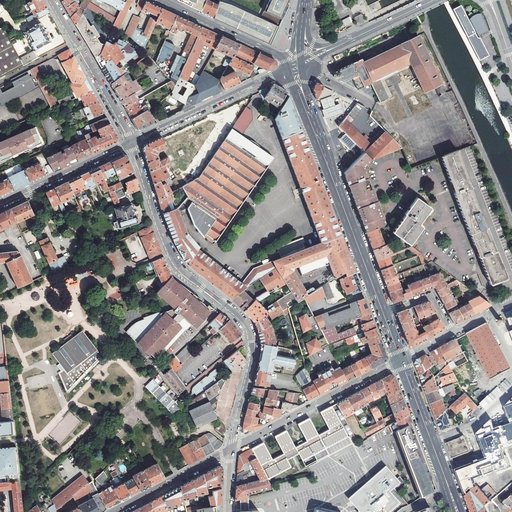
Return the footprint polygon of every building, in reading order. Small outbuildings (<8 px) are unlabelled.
[(47,8),(42,0),(34,0),(28,4),(33,15),(47,8)] [(66,9),(70,16),(80,7),(79,6),(83,0),(64,0),(61,2),(62,3),(66,9)] [(74,23),(75,25),(86,7),(90,2),(90,0),(83,0),(79,6),(80,7),(70,16),(74,23)] [(100,0),(120,10),(125,0),(100,0)] [(125,0),(120,10),(116,19),(114,25),(112,28),(118,31),(131,3),(132,3),(133,0),(125,0)] [(178,0),(178,1),(181,2),(193,8),(196,9),(201,12),(206,2),(207,0),(178,0)] [(268,0),(261,18),(231,4),(225,3),(220,22),(265,43),(270,45),(278,26),(290,0),(268,0)] [(142,10),(141,10),(141,11),(146,15),(146,13),(149,14),(150,13),(154,15),(152,19),(151,18),(138,46),(143,50),(144,46),(155,23),(162,9),(157,7),(148,2),(146,1),(143,7),(142,10)] [(213,19),(220,22),(225,3),(220,1),(218,6),(213,19)] [(86,7),(91,11),(114,25),(116,19),(90,2),(86,7)] [(218,6),(206,2),(201,12),(200,13),(206,15),(213,19),(218,6)] [(460,6),(453,10),(479,60),(482,59),(484,58),(485,57),(488,56),(480,39),(477,38),(472,30),(469,23),(460,6)] [(107,39),(91,11),(86,7),(75,25),(87,44),(95,58),(99,53),(103,46),(107,39)] [(50,13),(47,8),(33,15),(24,19),(26,23),(38,17),(39,18),(50,13)] [(162,9),(155,23),(168,29),(167,31),(166,32),(164,35),(167,36),(169,32),(176,16),(168,12),(162,9)] [(469,20),(470,22),(474,29),(478,36),(484,33),(487,31),(481,14),(478,14),(477,15),(475,15),(474,16),(472,17),(470,19),(469,20)] [(133,16),(124,34),(130,37),(131,39),(140,20),(133,16)] [(176,16),(169,32),(175,35),(177,30),(183,32),(184,30),(192,34),(197,36),(201,27),(195,24),(191,23),(185,20),(182,18),(176,16)] [(350,17),(342,21),(345,26),(353,22),(350,17)] [(142,21),(140,20),(131,39),(133,40),(142,21)] [(51,42),(40,22),(31,27),(32,28),(24,32),(27,39),(28,38),(34,51),(51,42)] [(0,77),(23,66),(19,59),(4,30),(2,27),(0,28),(0,77)] [(210,31),(201,27),(197,36),(195,40),(203,44),(204,44),(215,49),(222,37),(210,31)] [(107,39),(103,46),(114,53),(102,69),(109,82),(110,83),(124,72),(143,56),(146,54),(143,50),(138,46),(133,40),(131,39),(130,37),(124,34),(118,31),(112,28),(107,39)] [(191,50),(195,40),(197,36),(192,34),(184,50),(181,57),(187,59),(191,50)] [(441,84),(418,35),(364,61),(363,58),(337,70),(337,71),(336,71),(335,71),(334,72),(333,73),(333,74),(333,75),(334,77),(335,78),(337,78),(337,79),(343,82),(351,78),(357,90),(370,84),(378,101),(391,95),(383,78),(411,66),(424,92),(441,84)] [(234,55),(240,45),(231,41),(222,37),(215,49),(215,50),(232,58),(233,56),(234,55)] [(191,50),(200,54),(204,44),(203,44),(195,40),(191,50)] [(174,45),(164,41),(159,53),(156,58),(165,63),(174,45)] [(240,45),(234,55),(251,63),(253,64),(259,54),(259,53),(249,48),(240,44),(240,45)] [(102,69),(114,53),(103,46),(99,53),(95,58),(101,67),(102,69)] [(73,57),(69,49),(58,55),(72,84),(68,86),(75,98),(76,97),(91,90),(84,77),(85,77),(79,67),(74,56),(73,57)] [(185,63),(193,67),(200,54),(191,50),(187,59),(185,63)] [(34,51),(19,59),(23,66),(38,58),(34,51)] [(159,53),(154,51),(150,58),(154,62),(156,58),(159,53)] [(267,58),(259,54),(253,64),(251,63),(250,64),(254,66),(255,64),(264,69),(260,69),(258,71),(260,74),(276,66),(276,64),(275,61),(267,58)] [(172,74),(170,78),(171,79),(175,84),(179,77),(185,63),(187,59),(181,57),(177,55),(169,72),(172,74)] [(230,61),(228,65),(250,75),(251,78),(256,76),(252,70),(254,66),(250,64),(233,56),(232,58),(230,61)] [(179,77),(187,81),(193,67),(185,63),(179,77)] [(30,70),(38,85),(40,88),(51,109),(56,106),(48,91),(49,91),(43,80),(42,80),(35,67),(30,70)] [(187,102),(193,106),(195,105),(220,93),(217,86),(220,80),(203,71),(196,85),(187,102)] [(10,80),(14,87),(2,93),(0,89),(0,103),(2,106),(7,104),(6,101),(35,87),(27,72),(10,80)] [(132,97),(136,94),(134,92),(140,88),(134,79),(131,82),(124,72),(110,83),(119,98),(123,96),(125,98),(130,95),(132,97)] [(220,80),(225,90),(233,87),(241,83),(236,73),(234,72),(224,78),(222,76),(220,80)] [(180,112),(193,106),(187,102),(196,85),(187,81),(179,77),(175,84),(173,90),(171,93),(172,93),(170,97),(184,104),(180,112)] [(175,84),(171,79),(167,82),(173,90),(175,84)] [(225,90),(220,80),(217,86),(220,93),(225,90)] [(322,85),(315,81),(312,89),(316,99),(318,93),(322,86),(322,85)] [(271,89),(269,91),(267,87),(259,90),(264,100),(265,99),(269,101),(269,102),(273,105),(274,104),(278,107),(287,92),(283,90),(284,89),(278,86),(274,83),(269,86),(271,89)] [(6,101),(7,104),(40,88),(38,85),(35,87),(6,101)] [(322,86),(318,93),(316,99),(319,100),(321,100),(333,95),(331,91),(322,86)] [(92,90),(91,90),(76,97),(78,101),(81,99),(85,107),(98,102),(93,92),(92,90)] [(124,107),(136,100),(139,99),(136,94),(132,97),(130,95),(125,98),(123,96),(119,98),(122,104),(124,107)] [(335,106),(332,97),(333,96),(333,95),(321,100),(324,109),(322,110),(325,119),(343,113),(339,104),(335,106)] [(214,244),(274,158),(261,149),(260,148),(259,147),(258,146),(257,145),(256,144),(255,143),(254,142),(252,141),(250,140),(247,139),(246,139),(240,135),(231,128),(198,177),(182,187),(183,189),(188,197),(178,208),(170,211),(163,213),(174,242),(187,264),(207,280),(208,280),(209,281),(231,298),(242,290),(250,285),(260,278),(276,268),(287,285),(291,291),(298,302),(304,298),(308,295),(292,271),(292,270),(293,270),(293,269),(294,268),(293,267),(326,255),(332,271),(330,271),(333,279),(338,276),(345,272),(346,276),(355,272),(289,96),(274,119),(300,188),(296,190),(295,186),(293,187),(292,187),(296,198),(297,198),(299,197),(298,194),(302,192),(321,242),(305,248),(302,240),(277,250),(280,258),(253,268),(241,283),(221,268),(219,266),(202,252),(186,232),(178,212),(188,209),(193,225),(203,237),(205,234),(209,236),(207,239),(214,244)] [(141,107),(136,100),(124,107),(130,117),(131,119),(145,111),(142,107),(141,107)] [(101,107),(98,102),(85,107),(83,108),(86,113),(89,120),(104,113),(101,107)] [(240,115),(249,122),(251,118),(250,110),(245,107),(240,115)] [(131,119),(136,130),(140,131),(155,124),(148,109),(145,111),(131,119)] [(240,115),(234,125),(243,131),(249,122),(240,115)] [(343,119),(349,125),(352,120),(346,115),(343,119)] [(82,133),(84,135),(87,134),(97,129),(110,124),(106,117),(85,126),(86,127),(81,130),(82,133)] [(371,159),(401,147),(389,135),(385,131),(371,146),(368,144),(349,125),(343,119),(338,126),(339,128),(341,130),(347,136),(364,152),(371,159)] [(113,129),(110,124),(97,129),(101,137),(114,131),(113,129)] [(243,131),(234,125),(231,128),(240,135),(243,131)] [(0,142),(0,160),(39,142),(33,128),(0,142)] [(383,129),(368,144),(371,146),(385,131),(383,129)] [(118,138),(114,131),(101,137),(96,139),(101,149),(108,146),(116,142),(118,138)] [(70,146),(77,160),(84,157),(92,153),(84,135),(82,133),(79,134),(81,138),(83,138),(84,140),(70,146)] [(87,134),(84,135),(92,153),(97,151),(101,149),(96,139),(95,136),(90,139),(87,134)] [(143,148),(147,162),(159,158),(158,155),(159,152),(159,151),(167,148),(168,148),(162,137),(153,141),(144,145),(143,148)] [(49,164),(53,172),(64,166),(77,160),(70,146),(63,150),(64,152),(61,154),(60,152),(47,158),(49,164)] [(163,158),(167,156),(171,154),(167,148),(159,151),(163,158)] [(455,193),(469,188),(470,188),(456,151),(440,157),(451,183),(453,190),(455,193)] [(346,170),(343,173),(354,201),(361,221),(362,224),(382,216),(363,168),(371,159),(364,152),(346,170)] [(117,158),(111,161),(116,172),(119,180),(135,172),(128,156),(124,155),(117,158)] [(149,169),(150,171),(168,162),(170,161),(167,156),(163,158),(160,160),(159,158),(147,162),(149,169)] [(102,165),(98,167),(103,178),(116,172),(111,161),(102,165)] [(24,169),(24,170),(30,183),(38,179),(46,175),(39,162),(24,169)] [(151,174),(154,184),(160,181),(169,176),(164,166),(166,165),(168,168),(170,167),(168,162),(150,171),(151,174)] [(93,170),(89,172),(95,184),(100,182),(100,184),(101,183),(105,191),(108,190),(107,188),(103,178),(98,167),(93,170)] [(7,177),(13,175),(11,168),(5,171),(7,177)] [(7,178),(13,191),(21,187),(30,183),(24,170),(7,178)] [(80,176),(86,189),(92,186),(94,190),(97,189),(95,184),(89,172),(84,174),(80,176)] [(73,179),(67,182),(72,192),(75,190),(79,189),(80,191),(86,189),(80,176),(73,179)] [(7,178),(0,181),(0,196),(1,196),(13,191),(7,178)] [(124,192),(125,195),(140,189),(139,188),(136,178),(125,183),(126,186),(125,186),(127,189),(125,190),(126,192),(124,192)] [(61,185),(55,188),(61,203),(74,196),(72,192),(67,182),(61,185)] [(107,188),(108,190),(109,193),(114,191),(122,187),(120,183),(107,188)] [(158,197),(159,200),(170,193),(172,192),(166,183),(162,185),(155,188),(158,197)] [(122,187),(114,191),(118,199),(125,195),(124,192),(122,187)] [(62,211),(65,210),(61,203),(55,188),(47,191),(45,192),(52,207),(59,204),(62,211)] [(469,188),(455,193),(454,194),(469,234),(470,234),(485,228),(469,188)] [(114,191),(109,193),(114,204),(119,202),(118,199),(114,191)] [(161,206),(163,213),(170,211),(168,203),(173,201),(170,193),(159,200),(161,206)] [(402,220),(393,233),(401,239),(407,243),(410,245),(423,227),(420,225),(431,209),(417,198),(404,215),(406,216),(402,220)] [(10,209),(16,222),(33,214),(27,201),(25,202),(10,209)] [(113,223),(115,229),(118,228),(119,229),(138,223),(136,215),(134,215),(131,203),(114,208),(118,220),(116,221),(116,222),(113,223)] [(70,210),(72,215),(80,211),(78,206),(70,210)] [(0,213),(0,230),(16,222),(10,209),(0,213)] [(385,224),(382,216),(362,224),(363,226),(365,231),(366,232),(378,227),(383,225),(385,224)] [(38,225),(37,242),(40,249),(42,248),(53,272),(67,265),(67,264),(68,263),(64,256),(57,259),(38,225)] [(150,227),(139,232),(150,259),(162,253),(161,250),(151,226),(150,227)] [(384,245),(378,227),(366,232),(369,241),(372,250),(384,245)] [(480,257),(495,251),(486,228),(485,228),(470,234),(475,248),(478,254),(479,257),(480,257)] [(373,253),(376,260),(389,255),(392,254),(388,244),(384,245),(372,250),(373,253)] [(411,246),(408,248),(418,255),(422,254),(416,250),(415,249),(411,246)] [(0,253),(0,262),(5,262),(17,288),(32,281),(18,251),(0,253)] [(495,251),(480,257),(490,283),(506,277),(496,251),(495,251)] [(389,255),(376,260),(377,263),(380,270),(392,265),(389,258),(390,258),(389,255)] [(164,256),(151,262),(154,269),(157,277),(159,276),(161,280),(157,282),(160,288),(172,275),(171,273),(164,258),(164,256)] [(154,269),(151,262),(145,265),(147,269),(150,271),(154,269)] [(383,280),(395,275),(394,272),(393,268),(394,267),(393,265),(392,265),(380,270),(382,274),(383,280)] [(260,278),(250,285),(257,297),(267,291),(268,293),(269,293),(284,284),(287,285),(276,268),(260,278)] [(346,276),(345,272),(338,276),(342,288),(343,288),(343,289),(342,289),(343,293),(345,292),(346,294),(351,292),(353,297),(363,293),(356,275),(355,272),(346,276)] [(439,273),(428,277),(432,288),(434,287),(436,290),(446,285),(445,283),(439,273)] [(172,275),(160,288),(156,295),(174,308),(160,313),(160,312),(143,318),(144,319),(141,320),(139,321),(138,321),(136,322),(135,323),(133,324),(132,325),(130,327),(129,328),(127,330),(126,332),(150,356),(153,359),(155,357),(158,359),(164,352),(185,330),(186,329),(191,324),(192,325),(193,325),(194,325),(196,325),(198,324),(200,324),(202,323),(203,322),(206,319),(206,318),(207,316),(207,314),(207,311),(206,308),(205,305),(203,303),(200,301),(198,300),(195,300),(194,300),(193,300),(192,299),(190,298),(192,295),(176,280),(172,275)] [(386,286),(397,281),(396,278),(397,278),(397,276),(396,276),(395,275),(383,280),(386,286)] [(423,278),(421,279),(425,290),(429,289),(432,288),(428,277),(425,278),(425,277),(423,278)] [(425,290),(421,279),(418,280),(418,279),(416,280),(417,281),(415,282),(419,293),(423,291),(425,290)] [(452,281),(446,285),(436,290),(438,293),(440,297),(449,292),(448,290),(449,290),(448,289),(447,289),(447,288),(449,286),(449,287),(451,287),(451,286),(458,282),(456,279),(452,281)] [(193,325),(192,325),(197,330),(215,312),(215,310),(211,306),(176,280),(192,295),(190,298),(192,299),(193,300),(194,300),(195,300),(198,300),(200,301),(203,303),(205,305),(206,308),(207,311),(207,314),(207,316),(206,318),(206,319),(203,322),(202,323),(200,324),(198,324),(196,325),(194,325),(193,325)] [(397,281),(386,286),(386,287),(388,292),(400,288),(399,284),(400,284),(399,282),(398,282),(397,281)] [(329,282),(321,287),(324,295),(326,301),(334,298),(334,297),(329,282)] [(406,284),(407,285),(411,296),(415,294),(419,293),(415,282),(409,284),(409,283),(406,284)] [(400,288),(388,292),(389,295),(392,303),(411,296),(407,285),(404,286),(404,289),(403,289),(404,292),(402,292),(400,288)] [(324,295),(321,287),(308,295),(304,298),(306,302),(324,295)] [(242,290),(231,298),(237,305),(238,304),(240,305),(241,306),(250,297),(242,290)] [(267,291),(257,297),(259,300),(270,294),(269,293),(268,293),(267,291)] [(291,291),(276,301),(279,305),(283,312),(288,308),(290,307),(287,303),(291,301),(294,305),(298,302),(291,291)] [(36,301),(40,296),(35,292),(31,297),(36,301)] [(441,300),(443,303),(452,298),(451,296),(452,296),(451,294),(450,295),(449,292),(440,297),(441,300)] [(468,302),(473,313),(481,309),(491,304),(478,294),(476,296),(475,295),(471,297),(472,298),(469,299),(467,300),(468,302)] [(250,297),(241,306),(240,307),(243,311),(254,301),(250,297)] [(318,315),(314,317),(316,322),(317,323),(321,331),(335,326),(355,318),(370,312),(369,310),(365,298),(318,315)] [(452,298),(443,303),(444,305),(446,308),(449,307),(455,304),(455,303),(455,302),(455,300),(454,300),(452,298)] [(254,301),(243,311),(245,313),(254,322),(264,315),(267,313),(279,305),(276,301),(268,306),(267,309),(268,310),(267,311),(255,299),(254,301)] [(424,316),(425,317),(428,316),(427,315),(431,314),(435,312),(430,303),(427,302),(423,303),(420,304),(424,316)] [(465,304),(463,305),(468,316),(472,313),(473,313),(468,302),(467,303),(466,302),(465,302),(465,304)] [(313,315),(314,317),(318,315),(312,303),(308,305),(313,315)] [(424,316),(420,304),(416,306),(413,307),(416,312),(418,317),(418,319),(420,318),(420,319),(421,319),(421,317),(424,316)] [(460,306),(457,308),(463,318),(467,316),(468,316),(463,305),(461,306),(461,304),(459,305),(460,306)] [(272,319),(283,312),(279,305),(267,313),(272,319)] [(416,312),(413,307),(396,313),(398,317),(400,324),(411,320),(412,319),(411,317),(410,317),(409,314),(411,314),(413,313),(416,312)] [(451,311),(448,313),(454,323),(461,319),(463,318),(457,308),(456,307),(453,309),(454,310),(451,311)] [(370,312),(355,318),(356,319),(359,318),(361,324),(373,320),(372,318),(370,312)] [(210,330),(214,334),(216,332),(219,329),(229,320),(221,314),(220,313),(209,324),(213,328),(210,330)] [(314,317),(313,315),(306,318),(304,314),(298,317),(303,332),(312,327),(310,325),(316,322),(314,317)] [(264,315),(254,322),(257,329),(258,331),(270,324),(264,315)] [(429,324),(434,334),(436,333),(444,329),(439,318),(434,321),(431,322),(430,321),(428,322),(429,324)] [(235,327),(229,320),(219,329),(230,343),(241,335),(235,327)] [(358,332),(358,334),(364,332),(376,327),(373,321),(373,320),(361,324),(361,326),(362,327),(361,328),(362,329),(363,329),(363,330),(358,332)] [(411,320),(400,324),(401,325),(403,330),(414,326),(413,325),(414,325),(413,323),(412,324),(411,320)] [(492,380),(511,370),(487,323),(467,334),(476,350),(485,368),(492,380)] [(270,324),(258,331),(260,343),(262,343),(275,346),(270,324)] [(424,331),(428,338),(430,337),(434,334),(429,324),(427,325),(425,326),(424,325),(423,326),(422,327),(423,329),(424,331)] [(335,326),(321,331),(324,336),(328,345),(329,345),(345,339),(353,336),(357,335),(354,327),(338,333),(337,333),(335,326)] [(414,326),(403,330),(405,336),(408,344),(410,345),(412,346),(428,338),(424,331),(417,335),(416,333),(417,332),(416,329),(415,330),(414,328),(414,326)] [(376,329),(376,327),(364,332),(365,336),(360,338),(361,340),(378,334),(376,329)] [(65,343),(51,354),(58,362),(64,370),(59,373),(67,392),(96,362),(101,356),(81,331),(72,338),(65,343)] [(361,340),(355,342),(351,344),(352,347),(367,341),(368,345),(381,341),(380,339),(378,334),(361,340)] [(457,339),(464,353),(466,359),(468,362),(471,368),(473,371),(475,375),(482,370),(473,352),(476,350),(467,334),(457,339)] [(65,339),(62,340),(65,343),(72,338),(69,335),(65,339)] [(309,355),(328,345),(324,336),(317,340),(316,337),(305,342),(309,355)] [(353,336),(345,339),(348,345),(351,344),(355,342),(353,336)] [(464,353),(457,339),(449,344),(441,348),(448,361),(452,359),(453,361),(457,360),(455,357),(464,353)] [(371,354),(365,357),(371,368),(379,364),(385,360),(387,356),(384,350),(381,341),(368,345),(371,354)] [(282,347),(275,346),(262,343),(262,346),(260,357),(279,360),(282,347)] [(180,360),(182,364),(194,353),(187,345),(176,356),(180,360)] [(279,360),(260,357),(259,363),(258,366),(257,370),(272,372),(272,368),(283,370),(282,374),(296,376),(306,367),(301,351),(282,347),(279,360)] [(441,348),(431,353),(439,367),(448,362),(448,361),(441,348)] [(224,361),(232,371),(245,361),(245,360),(245,359),(237,350),(224,361)] [(473,352),(482,370),(485,368),(476,350),(473,352)] [(430,363),(426,356),(417,360),(417,362),(416,365),(419,373),(420,377),(430,369),(433,367),(432,365),(433,364),(432,362),(430,363)] [(367,370),(371,368),(365,357),(363,358),(362,357),(360,358),(361,359),(360,360),(366,371),(367,370)] [(171,368),(174,372),(181,367),(180,366),(182,364),(180,360),(178,362),(174,358),(173,359),(168,364),(171,368)] [(466,359),(455,365),(456,367),(459,368),(468,362),(466,359)] [(362,372),(366,371),(360,360),(358,361),(357,360),(356,361),(356,362),(355,363),(361,373),(362,372)] [(456,367),(455,365),(453,361),(448,363),(449,365),(452,371),(459,368),(456,367)] [(455,377),(471,368),(468,362),(459,368),(452,371),(455,377)] [(357,375),(361,373),(355,363),(352,364),(352,363),(350,364),(351,365),(350,365),(355,376),(357,375)] [(313,379),(312,379),(320,395),(328,391),(335,387),(342,383),(347,380),(341,370),(339,365),(332,369),(331,367),(317,374),(318,376),(319,377),(314,380),(313,379)] [(349,379),(355,376),(350,365),(344,368),(343,367),(342,368),(342,369),(341,370),(347,380),(349,379)] [(427,395),(439,390),(443,389),(453,385),(459,383),(457,380),(455,377),(452,371),(449,365),(445,370),(447,377),(441,379),(443,385),(440,385),(439,385),(439,387),(438,388),(435,379),(425,388),(425,390),(426,393),(427,395)] [(306,367),(296,376),(309,401),(311,400),(320,395),(312,379),(306,367)] [(164,374),(178,393),(186,387),(185,387),(174,372),(171,368),(170,369),(164,374)] [(455,377),(457,380),(473,371),(471,368),(455,377)] [(0,380),(8,380),(7,369),(0,369),(0,380)] [(218,374),(216,369),(210,373),(209,376),(207,377),(207,376),(195,386),(194,388),(193,389),(192,390),(192,391),(193,394),(195,393),(198,396),(205,391),(217,382),(215,377),(218,374)] [(430,369),(420,377),(421,379),(425,388),(435,379),(435,378),(430,371),(431,371),(430,369)] [(272,372),(257,370),(254,383),(253,387),(264,389),(264,385),(269,386),(272,372)] [(386,394),(387,397),(399,390),(396,382),(394,376),(392,375),(390,375),(380,380),(385,391),(389,389),(390,392),(386,394)] [(222,378),(217,382),(205,391),(211,405),(217,400),(216,398),(214,396),(219,392),(218,391),(220,389),(223,380),(222,378)] [(153,394),(172,414),(175,412),(181,408),(153,379),(145,386),(153,394)] [(506,379),(501,383),(506,389),(511,384),(506,379)] [(0,393),(10,393),(8,380),(0,380),(0,393)] [(385,391),(380,380),(376,382),(374,383),(379,396),(383,394),(385,391)] [(461,389),(463,393),(470,387),(466,382),(460,387),(461,389)] [(379,396),(374,383),(369,386),(367,387),(373,399),(379,396)] [(453,385),(443,389),(445,394),(455,390),(453,385)] [(264,389),(253,387),(252,389),(251,394),(263,397),(264,395),(262,395),(264,389)] [(373,399),(367,387),(362,390),(361,391),(366,403),(373,399)] [(466,394),(477,406),(483,401),(470,387),(463,393),(464,395),(466,394)] [(269,389),(267,398),(276,400),(276,398),(277,390),(269,389)] [(387,397),(390,405),(402,399),(402,397),(399,390),(387,397)] [(431,405),(443,400),(444,400),(442,394),(440,394),(439,390),(427,395),(430,403),(431,405)] [(217,417),(211,405),(205,391),(198,396),(181,408),(175,412),(172,414),(166,417),(172,432),(173,432),(175,437),(196,428),(196,427),(217,417)] [(366,403),(361,391),(359,391),(346,398),(353,411),(367,404),(366,403)] [(299,393),(287,392),(285,402),(296,405),(299,393)] [(10,393),(0,393),(0,400),(1,409),(11,408),(10,393)] [(464,395),(451,407),(457,414),(468,404),(473,410),(477,406),(466,394),(464,395)] [(276,400),(267,398),(266,398),(265,401),(264,400),(262,400),(261,405),(264,406),(272,408),(272,407),(274,407),(275,408),(277,400),(276,400)] [(353,411),(346,398),(342,400),(336,404),(343,417),(354,412),(353,411)] [(511,440),(511,398),(503,406),(509,424),(493,429),(490,419),(475,434),(485,458),(455,471),(463,491),(475,486),(473,478),(508,466),(501,445),(511,440)] [(390,405),(393,414),(405,407),(405,406),(402,399),(390,405)] [(443,400),(431,405),(436,418),(437,420),(446,411),(448,410),(447,407),(445,408),(444,404),(443,400)] [(259,405),(249,402),(249,403),(247,408),(258,411),(259,411),(260,409),(259,408),(259,405)] [(296,405),(285,402),(283,402),(281,409),(282,409),(289,411),(291,410),(299,406),(296,405)] [(262,443),(251,449),(265,474),(267,478),(267,479),(291,467),(287,460),(286,457),(298,451),(299,454),(306,466),(329,454),(326,448),(348,436),(343,427),(341,428),(339,424),(341,423),(332,406),(320,412),(329,429),(319,434),(310,417),(296,425),(304,442),(293,447),(284,431),(273,437),(282,453),(271,459),(262,443)] [(263,410),(260,409),(259,411),(260,411),(272,415),(274,407),(272,407),(272,408),(264,406),(263,410)] [(370,410),(374,417),(376,423),(383,420),(377,406),(370,410)] [(274,407),(272,415),(279,417),(280,416),(282,409),(281,409),(275,408),(274,407)] [(396,422),(408,415),(408,414),(405,407),(393,414),(396,422)] [(0,421),(13,421),(11,408),(1,409),(2,415),(0,415),(0,421)] [(258,411),(247,408),(247,410),(246,414),(255,417),(256,413),(257,413),(258,411)] [(277,418),(279,417),(272,415),(260,411),(258,418),(261,418),(271,421),(277,418)] [(446,411),(437,420),(439,425),(441,432),(452,428),(446,411)] [(356,416),(363,431),(376,423),(374,417),(369,420),(365,412),(356,416)] [(255,417),(246,414),(244,421),(244,423),(243,429),(253,431),(263,425),(257,424),(258,418),(255,417)] [(399,429),(411,423),(411,421),(408,415),(396,422),(394,423),(395,425),(397,423),(399,429)] [(376,423),(363,431),(365,434),(366,436),(386,425),(384,419),(383,420),(376,423)] [(216,420),(215,429),(222,435),(225,431),(224,426),(222,422),(219,420),(216,420)] [(13,421),(0,421),(0,435),(15,434),(14,427),(13,421)] [(397,431),(422,496),(425,494),(430,492),(436,490),(432,481),(431,478),(429,470),(428,471),(427,468),(420,450),(421,449),(415,432),(410,434),(409,432),(414,430),(411,423),(399,429),(397,431)] [(397,431),(395,432),(415,487),(419,498),(422,496),(397,431)] [(209,433),(205,435),(210,443),(201,448),(206,456),(219,449),(223,443),(211,434),(209,433)] [(188,444),(197,439),(195,435),(177,445),(179,448),(188,444)] [(197,439),(201,448),(210,443),(205,435),(197,439)] [(462,438),(446,444),(451,459),(470,452),(464,436),(462,437),(462,438)] [(197,439),(188,444),(193,452),(201,448),(197,439)] [(179,448),(184,458),(188,465),(193,463),(206,456),(201,448),(193,452),(188,444),(179,448)] [(0,483),(20,481),(16,447),(1,448),(0,448),(0,483)] [(238,471),(237,481),(247,478),(245,475),(249,473),(247,470),(250,468),(249,467),(252,466),(256,472),(257,475),(262,473),(263,475),(265,474),(251,449),(244,452),(239,455),(238,471)] [(286,457),(287,460),(299,454),(298,451),(286,457)] [(143,470),(151,485),(163,479),(165,478),(157,463),(143,470)] [(212,469),(203,474),(207,492),(209,491),(208,487),(215,486),(216,490),(222,488),(222,468),(221,467),(219,466),(212,469)] [(389,511),(400,502),(398,500),(396,498),(390,491),(377,476),(384,469),(394,480),(396,479),(389,471),(385,467),(376,475),(375,474),(374,475),(362,486),(348,498),(356,507),(360,511),(389,511)] [(384,469),(377,476),(390,491),(393,488),(397,492),(406,484),(402,480),(400,482),(396,479),(394,480),(384,469)] [(132,476),(133,478),(140,491),(142,490),(151,485),(143,470),(132,476)] [(95,478),(99,484),(108,478),(104,472),(95,478)] [(195,478),(193,479),(197,495),(207,493),(207,492),(203,474),(195,478)] [(78,507),(81,511),(100,511),(103,511),(106,509),(98,493),(91,481),(88,483),(84,478),(53,503),(54,504),(56,509),(69,499),(73,496),(78,507)] [(133,478),(123,483),(130,496),(132,495),(140,491),(133,478)] [(236,492),(235,500),(241,499),(248,497),(248,494),(272,488),(271,486),(267,479),(267,478),(265,479),(260,480),(236,486),(236,492)] [(470,493),(465,496),(468,504),(471,511),(478,511),(486,505),(491,501),(482,491),(485,489),(489,489),(492,493),(494,491),(492,489),(495,486),(487,478),(470,493)] [(187,482),(180,486),(184,504),(187,503),(186,499),(194,497),(195,501),(198,500),(197,495),(193,479),(187,482)] [(23,511),(22,497),(20,481),(0,483),(0,490),(12,489),(12,490),(14,511),(23,511)] [(98,493),(106,509),(109,507),(120,501),(113,488),(111,483),(106,485),(106,484),(99,488),(101,491),(98,493)] [(113,488),(120,501),(122,501),(130,496),(123,483),(113,488)] [(178,487),(163,495),(166,508),(184,504),(180,486),(178,487)] [(500,493),(495,486),(492,489),(494,491),(495,493),(498,495),(500,493)] [(222,488),(216,490),(212,491),(213,496),(208,497),(210,507),(216,505),(221,504),(221,502),(222,488)] [(511,511),(511,494),(503,503),(509,511),(511,511)] [(163,495),(156,499),(151,502),(153,511),(159,511),(160,511),(166,511),(166,508),(163,495)] [(248,497),(241,499),(241,500),(241,505),(241,511),(249,511),(249,504),(248,497)] [(69,499),(56,509),(57,511),(58,511),(65,509),(73,505),(69,499)] [(502,511),(492,500),(491,501),(486,505),(487,508),(492,505),(497,511),(502,511)] [(153,511),(151,502),(149,503),(139,508),(141,511),(153,511)]
